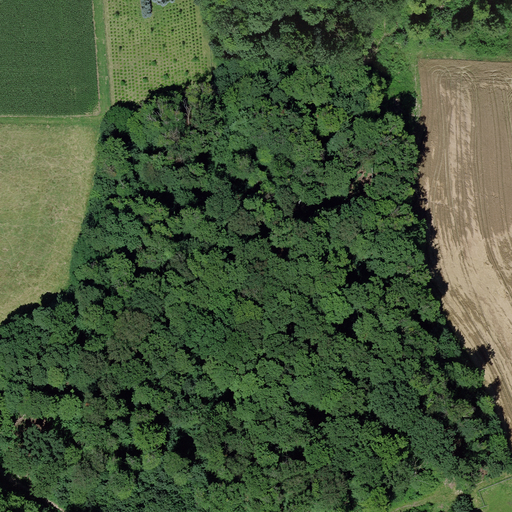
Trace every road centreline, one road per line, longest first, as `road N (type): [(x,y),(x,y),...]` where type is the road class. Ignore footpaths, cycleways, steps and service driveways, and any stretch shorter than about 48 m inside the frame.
road 1 (track): [(96,0),(102,117),(0,119)]
road 2 (track): [(511,473),(398,511)]
